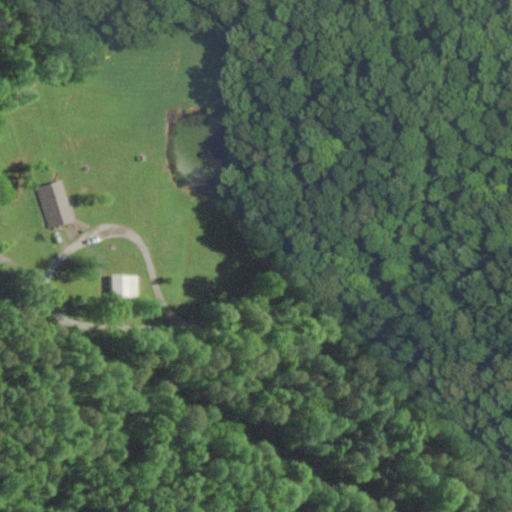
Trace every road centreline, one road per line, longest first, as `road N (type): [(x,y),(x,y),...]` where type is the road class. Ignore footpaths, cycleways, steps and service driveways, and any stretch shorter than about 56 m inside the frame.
road 1 (residential): [(511,206),(473,222),(429,209),(378,223),(285,301),(0,299)]
road 2 (residential): [(511,122),(443,23),(443,0)]
